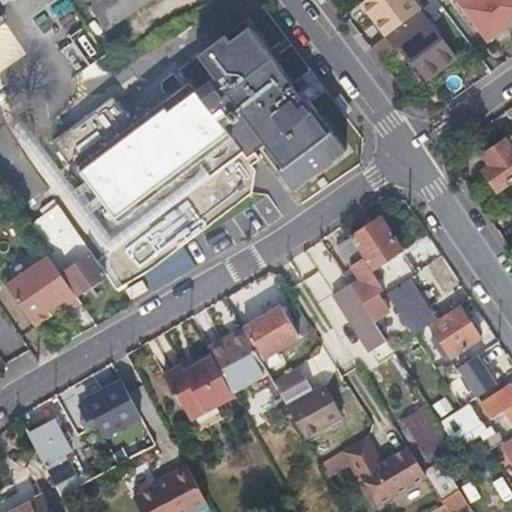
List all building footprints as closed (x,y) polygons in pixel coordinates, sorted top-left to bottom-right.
[(31,36),(25,39),(32,51),(79,23),(65,0),(30,0),(26,3),(32,13),(22,20),(31,36)] [(89,0),(93,5),(88,9),(104,32),(150,0),(89,0)] [(454,59),(411,0),(368,0),(362,5),(395,50),(400,46),(425,80),(454,59)] [(511,0),(456,0),(487,39),(511,21),(511,0)] [(250,26),(126,118),(111,97),(47,145),(118,241),(257,138),(295,188),(344,151),(250,26)] [(86,29),(62,43),(84,81),(108,68),(86,29)] [(498,189),(511,179),(511,135),(485,153),(493,164),(484,169),(498,189)] [(75,296),(106,275),(58,207),(28,228),(47,256),(75,296)] [(382,217),(352,238),(378,279),(385,289),(387,293),(407,280),(416,273),(401,252),(404,250),(382,217)] [(360,278),(352,283),(366,305),(375,319),(391,309),(380,294),(385,289),(378,279),(352,238),(340,246),(360,278)] [(5,286),(33,327),(50,315),(47,311),(59,302),(65,309),(68,313),(81,304),(75,296),(47,256),(5,286)] [(407,280),(387,293),(415,335),(433,322),(407,280)] [(366,305),(352,283),(336,293),(371,350),(388,340),(381,328),(375,319),(366,305)] [(52,318),(65,309),(59,302),(47,311),(50,315),(52,318)] [(301,335),(283,305),(247,327),(265,357),(301,335)] [(482,336),(462,306),(432,325),(438,334),(433,338),(444,355),(449,351),(452,357),(482,336)] [(381,328),(388,340),(395,335),(387,324),(381,328)] [(247,333),(245,329),(235,334),(239,339),(247,333)] [(211,347),(212,351),(234,391),(270,373),(247,333),(239,339),(235,334),(211,347)] [(209,345),(192,354),(196,360),(212,351),(211,347),(209,345)] [(409,373),(395,350),(384,358),(397,381),(409,373)] [(212,351),(196,360),(219,404),(236,396),(234,391),(212,351)] [(196,360),(192,354),(187,356),(189,363),(196,360)] [(189,363),(187,356),(178,361),(183,368),(168,376),(177,394),(180,393),(194,418),(219,404),(196,360),(189,363)] [(308,379),(300,366),(275,381),(282,394),(308,379)] [(315,391),(308,379),(282,394),(289,405),(315,391)] [(142,415),(123,380),(85,400),(87,402),(81,405),(91,427),(98,423),(105,435),(142,415)] [(511,383),(483,403),(492,418),(504,410),(511,421),(511,383)] [(289,405),(307,436),(344,416),(326,384),(315,391),(289,405)] [(480,421),(471,406),(446,423),(454,437),(480,421)] [(57,419),(29,433),(55,484),(75,473),(65,452),(71,450),(73,448),(57,419)] [(437,440),(426,424),(414,432),(431,461),(451,449),(444,436),(437,440)] [(495,431),(483,439),(490,449),(502,441),(495,431)] [(158,444),(152,433),(123,448),(129,460),(158,444)] [(425,471),(410,447),(385,463),(369,436),(343,452),(361,481),(364,479),(379,505),(428,476),(425,471)] [(511,441),(505,446),(502,441),(490,449),(499,463),(504,460),(501,455),(508,451),(511,456),(511,441)] [(81,470),(71,450),(65,452),(75,473),(81,470)] [(473,511),(475,511),(443,460),(425,471),(428,476),(446,504),(446,505),(447,507),(438,511),(473,511)] [(209,502),(188,463),(173,471),(175,475),(194,510),(209,502)] [(175,475),(168,478),(134,497),(142,511),(190,511),(194,510),(175,475)] [(35,482),(0,499),(0,511),(6,511),(30,502),(35,511),(46,511),(49,511),(35,482)] [(35,511),(30,502),(6,511),(49,511),(46,511),(35,511)]
